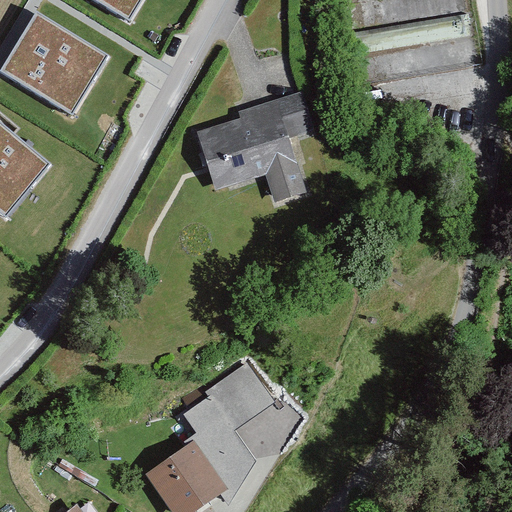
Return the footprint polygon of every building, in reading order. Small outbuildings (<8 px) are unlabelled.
[(97,0),(128,18),(138,0),(97,0)] [(37,13),(3,72),(73,113),(108,53),(37,13)] [(316,134),(305,95),(239,114),(242,122),(201,134),(218,193),(270,178),(277,205),(308,196),(293,141),(316,134)] [(0,121),(0,211),(4,215),(48,162),(0,121)] [(204,511),(230,494),(196,446),(149,479),(172,511),(204,511)]
